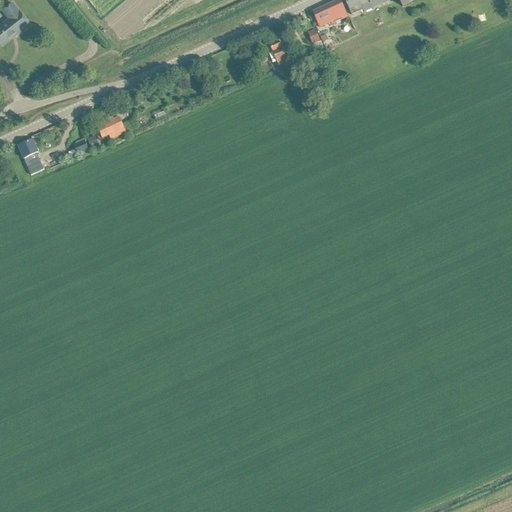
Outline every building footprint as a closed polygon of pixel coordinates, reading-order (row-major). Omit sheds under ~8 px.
[(331,24),(348,17),(344,8),(340,0),(338,0),(313,12),(317,21),(319,27),(330,22),(331,24)] [(363,13),(389,3),(387,0),(344,0),(347,6),(351,16),(363,11),(363,13)] [(22,31),(29,25),(13,4),(3,12),(9,19),(0,26),(0,43),(1,45),(14,35),(15,37),(22,31)] [(312,44),(320,40),(314,29),(307,33),(312,44)] [(278,67),(286,63),(285,60),(287,59),(282,48),(287,46),(283,37),(269,43),(278,67)] [(137,128),(133,119),(122,124),(119,118),(97,127),(100,133),(97,134),(99,139),(108,134),(111,140),(126,133),(137,128)] [(95,136),(87,139),(91,147),(99,144),(95,136)] [(31,175),(44,169),(37,153),(38,152),(36,148),(32,139),(18,146),(22,155),(31,175)] [(84,140),(73,145),(78,155),(89,150),(84,140)]
